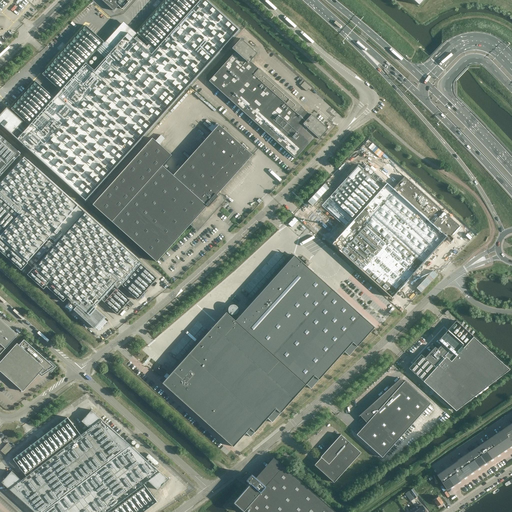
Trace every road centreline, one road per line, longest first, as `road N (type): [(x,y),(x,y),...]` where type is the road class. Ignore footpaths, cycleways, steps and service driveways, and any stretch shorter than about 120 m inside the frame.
road 1 (unclassified): [(78,371),(265,212),(344,130)]
road 2 (unclassified): [(210,490),(323,400),(453,277)]
road 3 (trunk): [(346,30),(468,171),(504,233)]
road 4 (unknown): [(344,130),(245,36),(201,80)]
road 5 (unclassified): [(210,490),(78,371)]
road 6 (unclassified): [(369,95),(264,0)]
road 7 (trunk): [(417,93),(511,192)]
road 8 (trunk): [(422,79),(330,0)]
road 9 (primary): [(455,112),(444,85),(469,58),(487,62),(511,87)]
